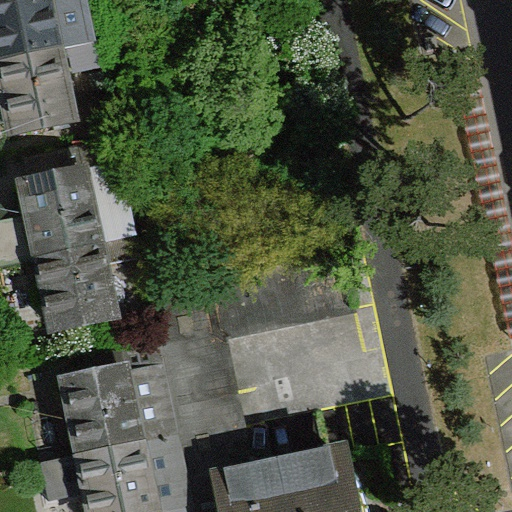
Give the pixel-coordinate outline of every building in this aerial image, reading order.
[(0,0),(0,56),(1,62),(59,51),(47,0),(0,0)] [(47,0),(59,51),(95,40),(87,0),(47,0)] [(59,51),(1,62),(16,134),(74,122),(59,51)] [(85,175),(123,168),(118,142),(35,158),(40,185),(85,175)] [(123,168),(85,175),(100,247),(138,239),(123,168)] [(40,185),(26,188),(32,221),(41,259),(100,247),(85,175),(40,185)] [(0,268),(41,259),(32,221),(0,227),(0,268)] [(142,258),(138,239),(100,247),(103,266),(142,258)] [(115,318),(103,266),(100,247),(41,259),(55,330),(115,318)] [(182,443),(229,434),(240,432),(221,335),(357,307),(344,248),(149,289),(160,338),(180,436),(182,443)] [(142,446),(180,436),(160,338),(137,343),(139,354),(122,355),(142,446)] [(83,456),(142,446),(122,355),(92,361),(96,379),(67,386),(83,456)] [(237,477),(229,434),(182,443),(191,488),(195,511),(225,511),(220,481),(237,477)] [(180,436),(142,446),(155,511),(195,511),(191,488),(182,443),(180,436)] [(155,511),(142,446),(83,456),(90,495),(93,511),(155,511)] [(90,495),(83,456),(42,465),(51,503),(90,495)] [(237,477),(220,481),(225,511),(351,511),(340,456),(248,475),(237,477)]
